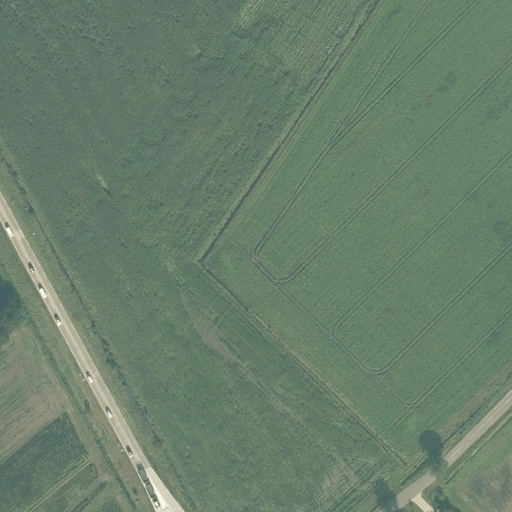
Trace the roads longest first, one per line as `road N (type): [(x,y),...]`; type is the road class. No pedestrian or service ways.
road 1 (primary): [(156,492),(0,207)]
road 2 (unclassified): [(388,511),(511,396)]
